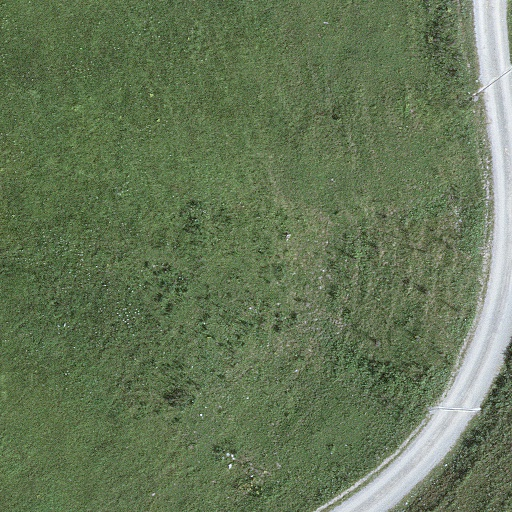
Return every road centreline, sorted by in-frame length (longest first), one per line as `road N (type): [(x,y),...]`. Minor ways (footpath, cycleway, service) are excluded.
road 1 (track): [(511,283),(487,371),(444,442),(375,511)]
road 2 (track): [(491,0),(511,189)]
